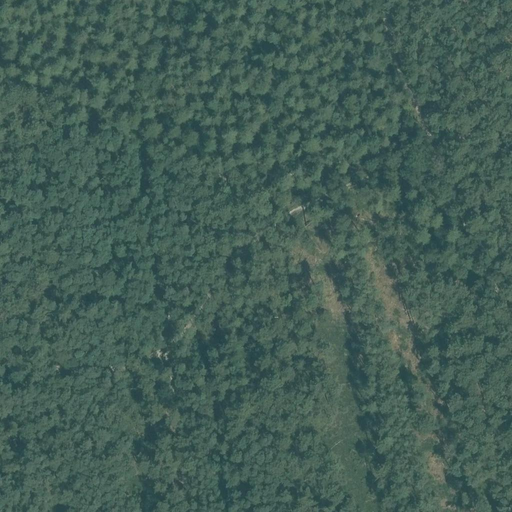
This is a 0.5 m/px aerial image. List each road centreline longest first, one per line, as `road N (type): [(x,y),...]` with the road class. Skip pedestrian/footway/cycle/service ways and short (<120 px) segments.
road 1 (track): [(511,108),(258,237),(163,352),(113,372),(0,363)]
road 2 (track): [(167,349),(188,511)]
